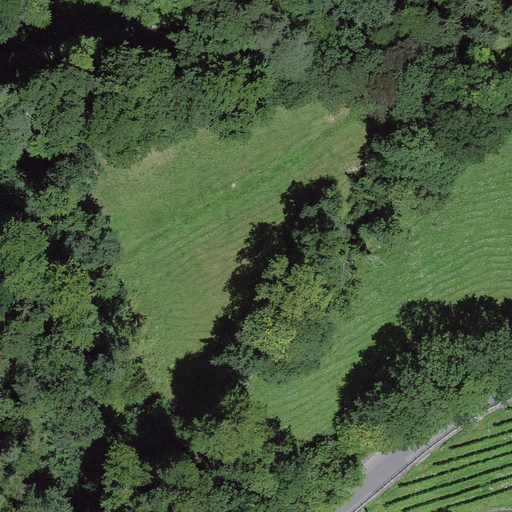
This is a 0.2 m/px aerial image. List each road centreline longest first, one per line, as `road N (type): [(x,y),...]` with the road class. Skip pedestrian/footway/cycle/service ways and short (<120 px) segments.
road 1 (track): [(253,0),(0,66)]
road 2 (tertiary): [(511,383),(459,410),(331,511)]
